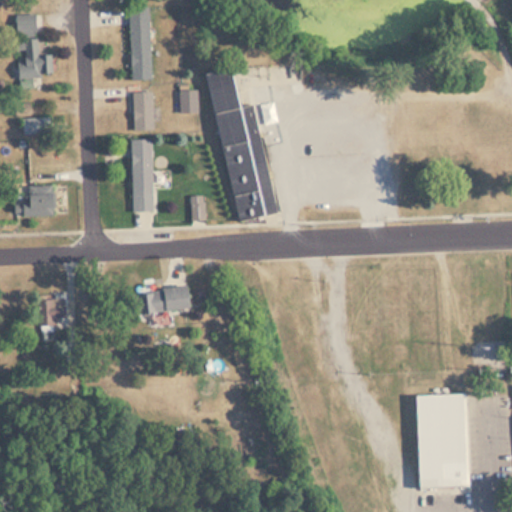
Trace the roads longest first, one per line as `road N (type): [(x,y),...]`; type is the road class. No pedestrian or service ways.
road 1 (residential): [(0,252),(511,231)]
road 2 (track): [(332,239),(333,345),(416,511)]
road 3 (residential): [(94,247),(82,0)]
